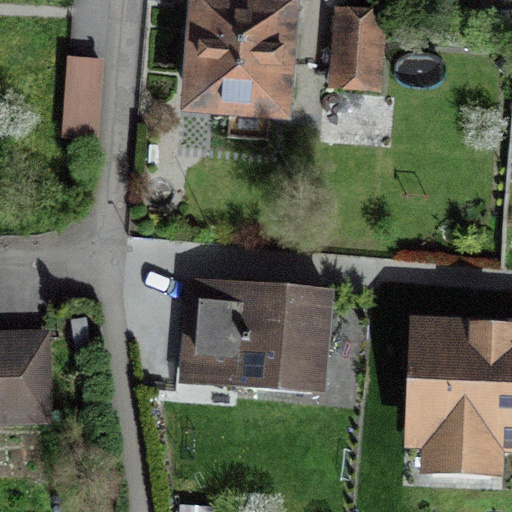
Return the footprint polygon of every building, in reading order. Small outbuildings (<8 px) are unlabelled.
[(195,3),(185,104),(286,114),(296,13),(195,3)] [(385,16),(332,11),(328,96),(382,101),(385,16)] [(112,73),(71,71),(67,146),(108,148),(112,73)] [(193,294),(185,382),(310,393),(317,305),(193,294)] [(511,334),(422,330),(416,439),(511,444),(511,334)] [(49,333),(0,334),(0,427),(51,427),(49,333)]
